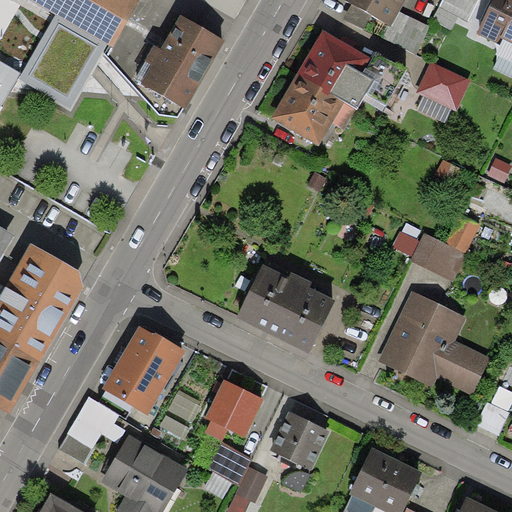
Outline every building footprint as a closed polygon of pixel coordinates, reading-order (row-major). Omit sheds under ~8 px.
[(0,0),(0,112),(23,73),(0,59),(0,0),(32,0),(63,18),(29,75),(71,99),(101,47),(89,41),(93,35),(116,49),(144,2),(140,0),(0,0)] [(403,0),(348,0),(389,24),(403,0)] [(479,0),(442,0),(441,2),(459,13),(470,18),(479,0)] [(511,0),(497,0),(482,33),(504,44),(500,54),(511,59),(511,0)] [(459,13),(441,2),(433,19),(449,29),(459,13)] [(225,42),(185,18),(164,53),(157,49),(138,80),(185,108),(225,42)] [(432,28),(415,20),(402,45),(419,54),(432,28)] [(326,35),(301,77),(343,102),(358,111),(365,99),(384,111),(409,70),(377,51),(370,62),(326,35)] [(467,80),(437,65),(423,89),(457,107),(467,80)] [(343,102),(301,77),(277,116),(318,141),(343,102)] [(0,233),(0,258),(11,240),(0,233)] [(452,248),(427,236),(415,260),(440,272),(452,248)] [(76,274),(39,254),(21,282),(10,284),(0,301),(0,340),(37,363),(81,289),(76,274)] [(335,305),(262,270),(241,313),(313,348),(335,305)] [(448,312),(416,296),(391,344),(403,350),(396,363),(432,382),(436,373),(472,392),(488,360),(453,342),(457,333),(441,325),(448,312)] [(155,339),(141,330),(109,390),(149,412),(184,352),(158,336),(155,339)] [(0,340),(0,406),(10,410),(37,363),(0,340)] [(261,398),(227,382),(209,419),(213,421),(208,431),(223,438),(228,428),(243,435),(261,398)] [(134,407),(107,391),(100,403),(127,418),(134,407)] [(120,417),(91,399),(59,450),(86,465),(96,453),(93,449),(102,433),(108,436),(120,417)] [(328,433),(291,416),(275,450),(312,467),(328,433)] [(107,482),(129,494),(118,511),(161,511),(163,510),(155,505),(178,466),(131,439),(123,452),(118,449),(109,464),(115,467),(107,482)] [(250,462),(226,449),(214,471),(239,484),(250,462)] [(401,511),(420,476),(373,453),(343,511),(374,511),(378,505),(391,511),(401,511)] [(75,511),(53,499),(45,511),(75,511)] [(491,511),(470,502),(464,511),(491,511)]
